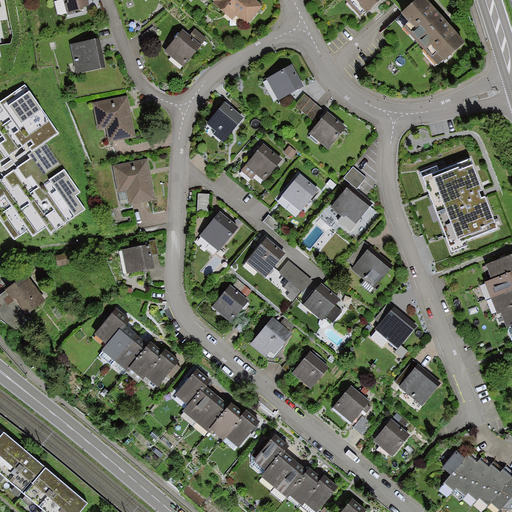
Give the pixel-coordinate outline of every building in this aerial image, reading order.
[(88,0),(55,0),(56,1),(60,0),(63,0),(67,14),(91,8),(88,0)] [(199,0),(201,2),(202,0),(207,0),(234,24),(237,21),(244,27),(261,8),(252,0),(199,0)] [(382,0),(340,0),(360,21),(382,0)] [(425,0),(418,0),(397,19),(438,66),(464,44),(425,0)] [(179,29),(162,50),(183,66),(200,45),(179,29)] [(93,41),(71,44),(75,74),(98,71),(93,41)] [(290,67),(266,79),(277,100),(301,88),(290,67)] [(60,136),(25,87),(0,105),(0,164),(26,145),(33,155),(60,136)] [(126,95),(92,103),(97,128),(103,127),(107,142),(135,136),(126,95)] [(321,109),(303,95),(293,107),(311,122),(321,109)] [(241,119),(222,103),(202,128),(221,144),(241,119)] [(309,135),(326,148),(342,127),(326,114),(309,135)] [(281,161),(262,145),(243,168),(262,184),(281,161)] [(49,148),(0,181),(0,242),(14,239),(28,229),(33,237),(45,228),(51,236),(87,210),(79,199),(83,195),(49,148)] [(498,229),(471,157),(441,169),(438,161),(417,169),(450,255),(470,248),(467,241),(498,229)] [(153,202),(144,159),(111,166),(120,209),(153,202)] [(345,180),(359,191),(368,178),(353,168),(345,180)] [(321,188),(303,173),(283,196),(300,211),(321,188)] [(352,226),(366,209),(344,191),(330,208),(352,226)] [(198,196),(199,213),(211,212),(210,195),(198,196)] [(238,228),(218,211),(198,234),(218,251),(238,228)] [(285,253),(265,238),(247,263),(266,278),(285,253)] [(147,245),(120,251),(125,275),(152,269),(147,245)] [(373,287),(392,265),(370,246),(348,271),(362,283),(364,280),(373,287)] [(511,260),(511,257),(484,267),(490,281),(484,284),(495,314),(499,312),(504,326),(508,324),(511,333),(511,278),(510,274),(511,273),(511,260)] [(311,281),(289,262),(279,274),(288,281),(282,287),(290,294),(287,297),(292,302),(311,281)] [(43,301),(28,276),(5,290),(11,300),(14,298),(23,313),(43,301)] [(340,298),(321,284),(303,306),(322,321),(340,298)] [(246,302),(227,287),(210,307),(229,322),(246,302)] [(397,350),(418,325),(395,306),(374,331),(397,350)] [(327,320),(333,326),(346,313),(341,307),(327,320)] [(92,338),(104,347),(121,327),(125,322),(112,312),(92,338)] [(270,318),(249,346),(265,358),(269,352),(274,356),(281,347),(282,347),(291,334),(270,318)] [(133,336),(121,327),(104,347),(100,353),(112,362),(133,336)] [(147,347),(133,336),(112,362),(126,373),(127,371),(147,347)] [(149,344),(147,347),(127,371),(140,381),(141,379),(161,353),(149,344)] [(162,352),(161,353),(141,379),(155,390),(176,363),(162,352)] [(326,366),(308,352),(291,373),(309,387),(326,366)] [(420,406),(443,380),(420,361),(398,387),(420,406)] [(173,398),(185,408),(201,387),(205,382),(193,372),(173,398)] [(213,396),(201,387),(185,408),(181,413),(193,422),(213,396)] [(368,401),(350,387),(332,409),(350,424),(368,401)] [(227,407),(213,396),(193,422),(207,433),(208,431),(227,407)] [(229,404),(227,407),(208,431),(220,441),(222,439),(242,414),(229,404)] [(243,412),(242,414),(222,439),(235,450),(257,423),(243,412)] [(408,438),(389,420),(371,438),(390,456),(408,438)] [(80,511),(87,504),(2,431),(0,433),(0,493),(22,511),(80,511)] [(250,462),(263,472),(279,452),(283,447),(271,437),(250,462)] [(291,461),(279,452),(263,472),(259,478),(271,487),(291,461)] [(467,456),(443,483),(452,490),(455,488),(463,495),(466,492),(474,500),(477,497),(486,505),(489,502),(499,510),(511,494),(511,476),(511,477),(502,469),(499,473),(490,465),(487,468),(478,460),(475,463),(467,456)] [(305,472),(291,461),(271,487),(284,498),(286,496),(305,472)] [(307,469),(305,472),(286,496),(298,506),(299,504),(319,478),(307,469)] [(321,477),(319,478),(299,504),(309,511),(315,511),(335,488),(321,477)] [(341,511),(361,511),(362,511),(350,501),(341,511)]
